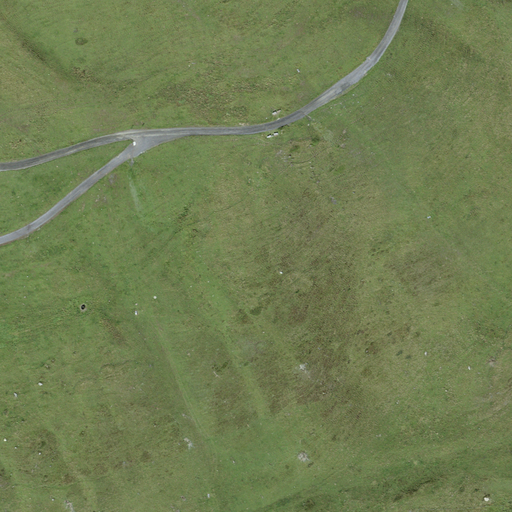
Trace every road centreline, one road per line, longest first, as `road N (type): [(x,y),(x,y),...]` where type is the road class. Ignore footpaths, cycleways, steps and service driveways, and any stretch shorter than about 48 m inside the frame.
road 1 (track): [(403,0),(379,52),(294,118),(268,127),(150,134)]
road 2 (track): [(150,134),(30,229),(0,237)]
road 3 (track): [(150,134),(118,135),(0,168)]
